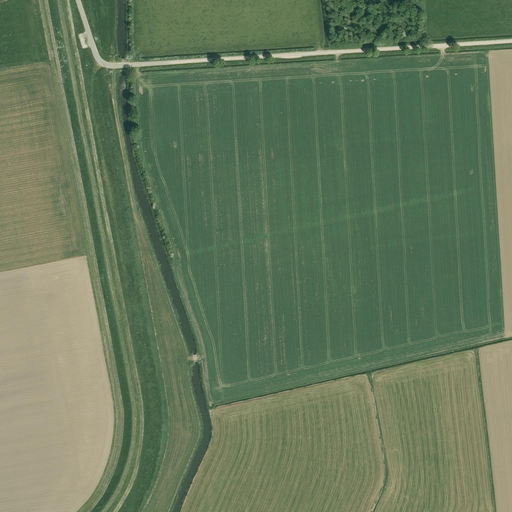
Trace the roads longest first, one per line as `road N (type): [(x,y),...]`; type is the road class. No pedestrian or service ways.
road 1 (track): [(104,511),(126,470),(134,415),(58,0)]
road 2 (unclassified): [(77,0),(97,58),(107,65),(511,41)]
